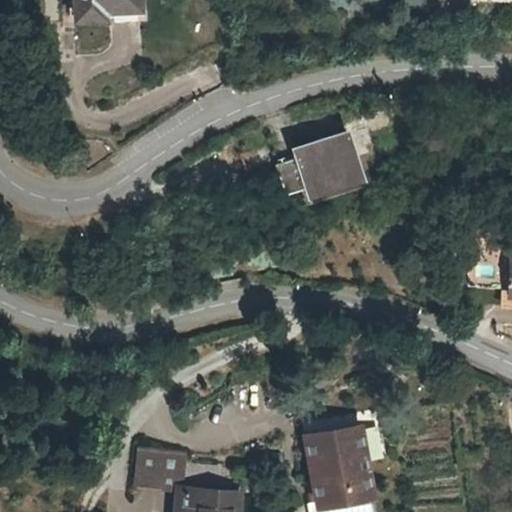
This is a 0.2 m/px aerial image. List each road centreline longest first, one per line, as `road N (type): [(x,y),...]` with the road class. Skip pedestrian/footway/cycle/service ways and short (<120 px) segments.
road 1 (tertiary): [(511,57),(366,69),(262,96),(69,201),(27,197),(0,178)]
road 2 (tertiary): [(0,304),(81,329),(179,320),(240,303),(352,308),(511,364)]
